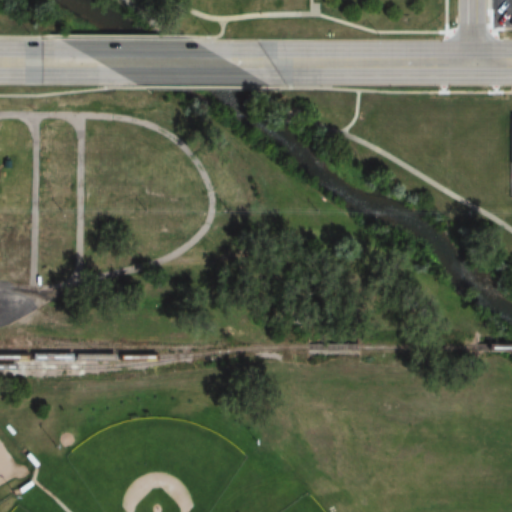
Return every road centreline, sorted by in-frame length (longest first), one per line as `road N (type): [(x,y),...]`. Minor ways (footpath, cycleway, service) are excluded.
road 1 (primary): [(43,61),(270,63)]
road 2 (primary): [(270,63),(472,63)]
